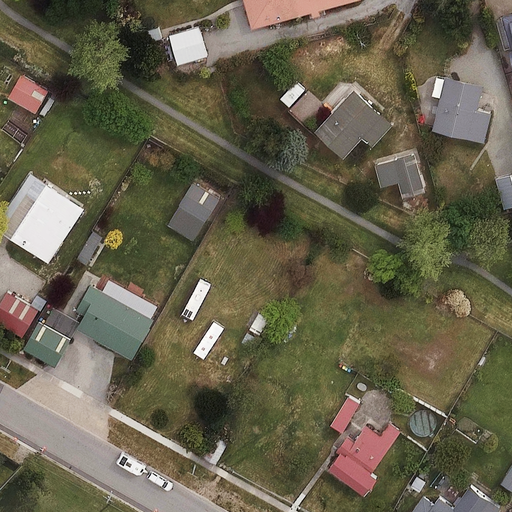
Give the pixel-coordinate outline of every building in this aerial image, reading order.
[(242,0),(250,29),(357,0),(242,0)] [(511,21),(501,24),(511,61),(511,21)] [(198,26),(168,35),(176,65),(206,56),(198,26)] [(27,69),(11,98),(42,116),(59,86),(27,69)] [(483,87),(445,77),(432,128),(484,142),(492,111),(477,107),(483,87)] [(351,89),(312,132),(342,159),(362,137),(373,147),(393,125),(351,89)] [(376,162),(382,189),(401,185),(404,200),(429,194),(420,152),(376,162)] [(511,173),(495,178),(503,209),(511,206),(511,173)] [(39,178),(3,236),(47,263),(83,206),(39,178)] [(224,205),(192,186),(168,227),(200,246),(224,205)] [(91,290),(70,330),(131,362),(152,322),(91,290)] [(41,310),(12,291),(0,308),(0,318),(25,335),(41,310)] [(70,336),(43,320),(26,350),(52,366),(70,336)] [(347,434),(369,400),(355,391),(332,424),(347,434)] [(346,438),(326,469),(362,491),(402,428),(387,419),(378,434),(364,426),(354,443),(346,438)] [(426,488),(407,511),(495,511),(500,506),(468,483),(451,506),(426,488)]
